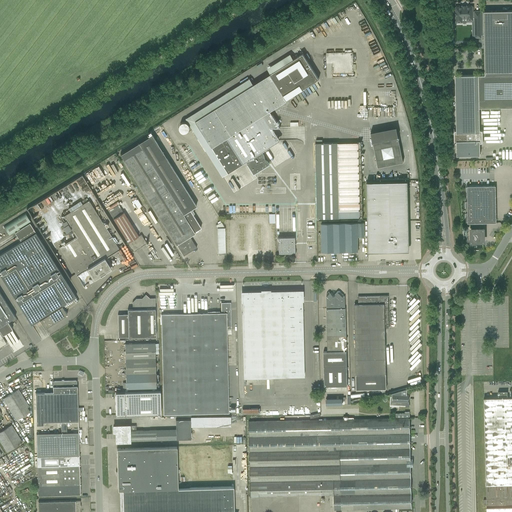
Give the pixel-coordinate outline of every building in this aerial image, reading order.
[(456,12),(455,12),(455,17),(456,17),(456,22),(462,22),(462,18),(467,18),(467,20),(473,20),(473,19),(474,19),(475,38),(481,37),(480,11),(474,11),(474,13),(472,13),(472,7),(466,7),(466,6),(462,6),(462,7),(456,7),(456,12)] [(484,18),(484,70),(485,75),(455,75),(456,130),(454,131),(454,143),(456,143),(456,155),(480,155),(480,143),(482,142),(482,130),(479,130),(479,107),(495,107),(495,100),(497,100),(498,107),(511,106),(511,10),(507,11),(508,18),(484,18)] [(353,52),(326,52),(326,74),(332,74),(332,76),(327,76),(327,77),(337,77),(337,73),(353,73),(353,52)] [(303,53),(293,59),(290,54),(267,68),(270,73),(196,120),(228,172),(246,161),(254,173),(269,164),(261,152),(280,140),(272,127),(280,127),(270,110),(287,100),(283,94),(299,84),(302,89),(319,79),(303,53)] [(179,126),(179,127),(179,128),(180,129),(180,130),(181,130),(182,131),(183,131),(183,132),(184,132),(185,132),(186,132),(186,131),(187,131),(188,130),(189,129),(189,128),(189,127),(189,126),(189,125),(189,124),(188,124),(188,123),(187,123),(187,122),(186,122),(185,122),(184,122),(183,122),(182,122),(182,123),(181,123),(180,123),(180,124),(180,125),(179,125),(179,126)] [(374,131),(380,166),(406,162),(399,126),(374,131)] [(194,231),(201,227),(193,214),(194,213),(191,209),(195,206),(152,134),(120,154),(183,256),(196,247),(189,236),(195,233),(194,231)] [(337,143),(337,142),(315,143),(317,218),(339,218),(360,217),(358,142),(337,143)] [(408,181),(366,182),(368,251),(368,252),(398,251),(398,250),(408,250),(408,232),(409,232),(408,181)] [(467,201),(465,201),(466,211),(467,211),(467,213),(466,213),(466,223),(467,223),(472,223),(472,229),(471,229),(471,241),(483,241),(483,229),(482,229),(482,228),(482,227),(483,226),(483,225),(482,225),(482,224),(482,223),(494,222),(493,212),(495,212),(495,186),(478,186),(468,186),(467,186),(467,201)] [(137,198),(134,200),(138,208),(142,205),(137,198)] [(104,257),(119,248),(89,200),(63,216),(66,220),(62,223),(64,226),(63,227),(66,232),(71,229),(76,237),(59,247),(76,275),(87,268),(94,279),(100,275),(101,276),(103,276),(105,275),(105,273),(104,272),(111,268),(104,257)] [(147,243),(141,234),(138,236),(123,212),(113,218),(134,251),(147,243)] [(15,232),(21,242),(0,254),(0,275),(31,325),(40,319),(45,328),(67,314),(64,310),(78,301),(29,223),(31,222),(25,213),(3,226),(9,235),(15,232)] [(364,237),(364,223),(321,224),(322,252),(358,251),(357,237),(364,237)] [(294,237),(278,237),(278,253),(295,253),(294,237)] [(244,377),(304,376),(302,291),(241,292),(242,297),(244,377)] [(327,336),(327,351),(323,351),(324,386),(347,386),(346,336),(345,308),(344,296),(342,296),(343,295),(339,291),(337,291),(333,296),(328,292),(326,294),(326,296),(327,297),(326,297),(327,309),(326,309),(327,336)] [(0,347),(1,348),(3,345),(5,342),(6,341),(4,340),(0,333),(0,330),(3,335),(12,329),(8,321),(12,318),(15,322),(17,320),(15,316),(0,292),(0,347)] [(155,336),(155,298),(149,298),(145,294),(142,298),(136,298),(132,302),(132,309),(127,309),(128,314),(118,314),(118,337),(155,336)] [(389,328),(389,324),(388,295),(358,296),(358,304),(354,304),(356,389),(386,389),(385,328),(389,328)] [(221,313),(161,314),(163,415),(229,413),(227,329),(231,329),(230,308),(230,303),(227,303),(227,304),(221,304),(221,313)] [(10,331),(3,335),(9,344),(11,343),(9,339),(14,336),(10,331)] [(156,388),(155,365),(155,343),(125,344),(126,383),(123,383),(123,389),(156,388)] [(61,428),(67,428),(66,421),(78,421),(77,380),(53,381),(53,392),(35,392),(36,425),(40,425),(40,426),(43,426),(43,425),(46,425),(46,422),(61,421),(61,428)] [(27,407),(29,406),(18,389),(3,399),(16,420),(29,412),(27,407)] [(390,396),(390,405),(406,406),(406,407),(409,407),(408,401),(409,394),(408,394),(406,394),(407,389),(393,393),(393,396),(390,396)] [(116,413),(116,415),(158,414),(161,414),(160,391),(115,392),(115,398),(116,404),(115,404),(115,405),(116,405),(117,409),(116,409),(116,413)] [(486,499),(483,499),(484,504),(486,504),(486,511),(511,511),(511,397),(507,397),(507,391),(498,391),(498,398),(484,398),(486,499)] [(409,418),(395,418),(348,419),(348,417),(343,417),(343,419),(248,421),(250,497),(334,495),(334,510),(411,508),(409,418)] [(114,426),(113,426),(113,427),(113,428),(113,429),(113,430),(113,431),(114,431),(116,431),(116,441),(125,441),(156,440),(190,439),(190,420),(176,420),(176,430),(156,430),(138,430),(136,430),(136,425),(129,425),(114,426)] [(0,441),(6,452),(22,442),(11,425),(0,431),(0,441)] [(67,428),(61,428),(61,433),(36,434),(37,457),(80,456),(80,455),(79,455),(78,432),(67,433),(67,428)] [(245,445),(176,447),(117,448),(118,490),(122,489),(123,511),(233,511),(233,486),(246,486),(245,445)] [(80,456),(37,457),(37,466),(80,465),(79,465),(79,456),(80,456)] [(80,465),(37,466),(37,476),(80,475),(79,475),(79,465),(80,465)] [(80,475),(37,476),(38,486),(81,484),(80,484),(79,475),(80,475)] [(81,485),(81,484),(38,486),(38,496),(80,494),(80,485),(81,485)] [(80,511),(80,501),(38,502),(38,511),(80,511)]
